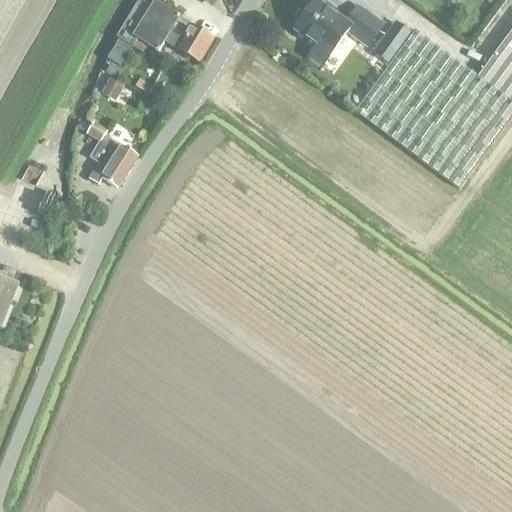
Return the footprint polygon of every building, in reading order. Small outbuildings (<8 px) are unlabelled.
[(122,69),(120,68),(133,48),(142,54),(147,47),(158,53),(164,42),(199,63),(213,39),(155,4),(148,0),(140,0),(116,40),(119,41),(107,60),(112,63),(105,74),(116,80),(122,69)] [(345,24),(316,1),(294,31),(317,48),(310,58),(323,69),(346,35),(367,50),(384,27),(357,8),(345,24)] [(393,60),(354,113),(417,159),(458,189),(511,116),(511,31),(477,78),(414,32),(410,37),(401,49),(386,37),(378,48),(393,60)] [(86,135),(99,144),(90,159),(99,164),(89,180),(98,185),(102,179),(117,189),(137,157),(113,142),(104,137),(106,134),(93,125),(86,135)] [(0,281),(0,329),(17,287),(1,281),(1,280),(0,281)]
